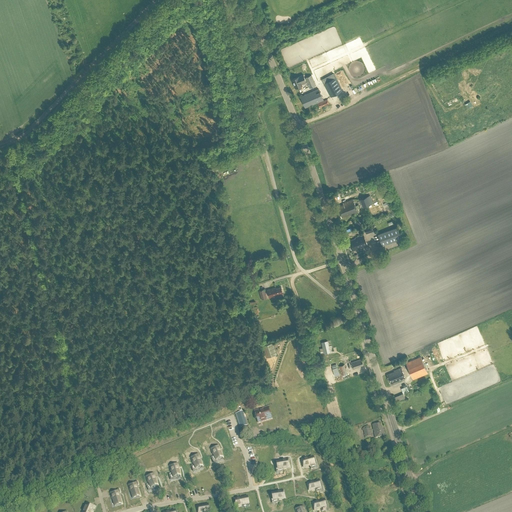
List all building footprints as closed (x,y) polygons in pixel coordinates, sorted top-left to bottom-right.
[(301,84),(307,82),(310,88),(316,86),(312,75),(305,78),(303,73),(291,78),(295,88),(302,85),(301,84)] [(325,77),(327,82),(323,83),(330,97),(343,90),(333,73),(325,77)] [(319,89),(300,96),(305,107),(323,99),(319,89)] [(327,99),(317,103),(319,108),(329,104),(327,99)] [(370,195),(359,200),(363,208),(373,203),(372,201),(374,200),(373,198),(371,198),(370,195)] [(337,206),(342,218),(358,211),(353,199),(343,203),(343,204),(337,206)] [(364,228),(366,233),(373,231),(371,225),(364,228)] [(378,234),(382,245),(401,239),(397,227),(378,234)] [(363,234),(355,237),(355,238),(349,241),(352,251),(367,245),(363,234)] [(267,290),(269,297),(283,293),(281,287),(276,288),(276,287),(267,290)] [(327,341),(321,342),(324,354),(330,352),(327,341)] [(262,345),(266,357),(277,354),(273,342),(262,345)] [(421,356),(406,363),(413,379),(428,373),(421,356)] [(351,363),(353,369),(359,367),(359,366),(363,365),(361,359),(351,363)] [(344,364),(338,366),(341,375),(347,373),(344,364)] [(394,371),(387,374),(391,384),(406,378),(401,367),(394,371)] [(261,410),(265,421),(272,419),(268,408),(261,410)] [(254,412),(258,423),(265,421),(261,410),(254,412)] [(243,412),(237,414),(242,429),(248,427),(243,412)] [(372,426),(375,439),(385,436),(383,429),(382,430),(380,424),(372,426)] [(218,448),(211,451),(214,457),(212,457),(212,458),(213,461),(215,460),(216,461),(223,459),(218,448)] [(198,456),(191,459),(194,465),(192,466),(193,469),(195,468),(196,470),(202,467),(198,456)] [(312,459),(302,462),(303,469),(310,467),(310,469),(314,468),(313,466),(314,466),(312,459)] [(279,474),(285,474),(286,467),(286,463),(279,463),(279,464),(277,464),(277,467),(279,467),(279,474)] [(177,466),(170,468),(174,478),(180,477),(180,475),(182,475),(181,471),(179,472),(177,466)] [(152,475),(146,478),(151,489),(157,486),(156,484),(159,484),(157,480),(155,481),(152,475)] [(318,482),(307,485),(309,492),(315,490),(316,492),(319,491),(319,489),(320,489),(318,482)] [(135,483),(129,486),(131,492),(132,496),(139,494),(138,493),(138,492),(135,483)] [(117,491),(111,493),(113,500),(114,504),(121,502),(120,500),(117,491)] [(278,500),(285,498),(283,492),(272,494),(273,501),(275,501),(275,503),(279,502),(278,500)] [(324,509),(325,508),(324,501),(312,504),(314,511),(321,509),(321,511),(325,511),(324,509)]
